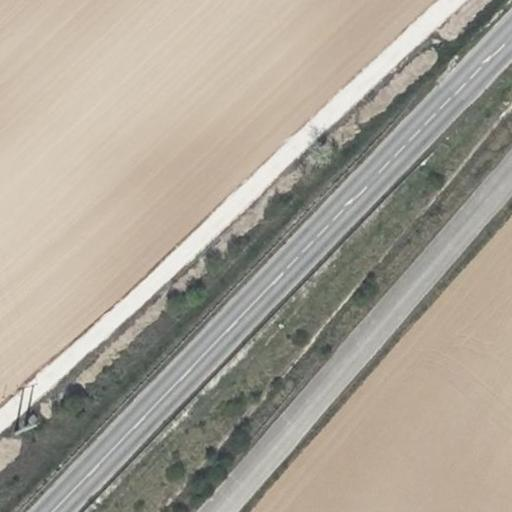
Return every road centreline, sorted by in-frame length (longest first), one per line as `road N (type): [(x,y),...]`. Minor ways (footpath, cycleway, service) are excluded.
road 1 (secondary): [(51,511),(511,34)]
road 2 (track): [(0,424),(447,0)]
road 3 (unclassified): [(511,169),(219,511)]
